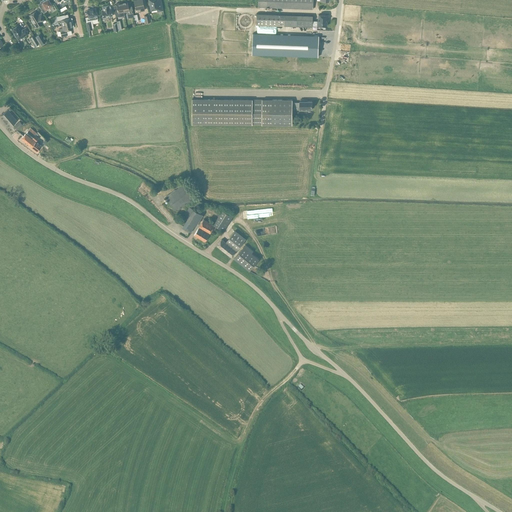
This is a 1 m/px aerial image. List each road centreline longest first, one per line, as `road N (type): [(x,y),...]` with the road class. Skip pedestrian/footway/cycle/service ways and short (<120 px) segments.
road 1 (unclassified): [(0,126),(39,160),(135,204),(249,283),(430,465),(500,511)]
road 2 (track): [(240,220),(311,347),(352,363),(436,442)]
road 3 (track): [(301,359),(252,419),(224,511)]
road 4 (unclassified): [(321,126),(340,0)]
